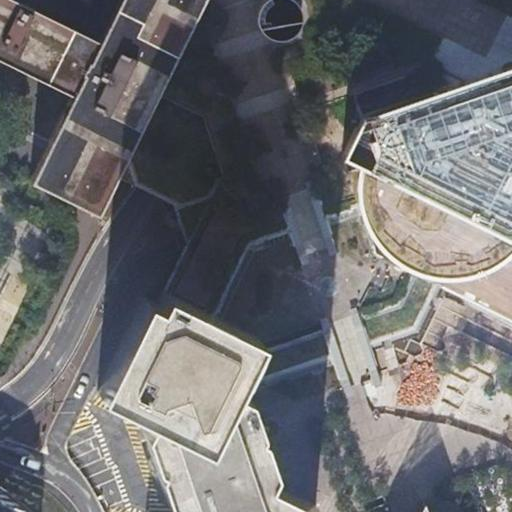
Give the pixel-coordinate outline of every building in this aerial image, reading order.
[(30,179),(97,212),(115,177),(115,176),(115,175),(120,166),(162,80),(201,0),(119,0),(100,38),(22,0),(0,0),(0,57),(72,93),(47,143),(30,179)] [(263,0),(261,4),(259,9),(259,12),(259,17),(260,22),(262,26),(265,29),(270,33),(273,35),(274,35),(279,36),(281,36),(283,36),(288,35),(293,33),(297,30),(300,27),(302,22),(304,19),(304,14),(304,9),(302,4),(299,0),(263,0)] [(346,160),(367,169),(366,182),(366,184),(368,198),(372,211),(379,224),(385,232),(395,243),(407,252),(420,259),(434,263),(448,266),(464,266),(479,263),(494,257),(502,253),(511,244),(511,75),(465,93),(445,92),(435,94),(427,96),(423,97),(413,101),(402,108),(392,115),(388,120),(363,129),(346,160)] [(335,511),(286,490),(291,480),(281,453),(273,432),(263,406),(252,401),(261,380),(273,351),(209,324),(202,321),(180,311),(175,309),(171,318),(163,314),(142,365),(121,412),(169,431),(163,446),(188,511),(335,511)] [(278,434),(273,432),(281,453),(283,448),(286,449),(289,449),(292,447),(295,445),(296,443),(297,440),(296,435),(294,432),(293,431),(290,430),(288,429),(284,429),(282,430),(279,432),(278,434)]
